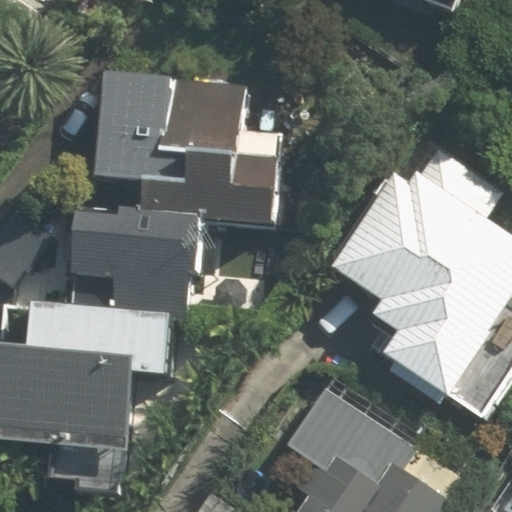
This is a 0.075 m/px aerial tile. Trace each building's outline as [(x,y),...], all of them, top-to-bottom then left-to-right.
[(253,86),(117,76),(109,184),(157,187),(155,216),(284,225),(290,141),(249,138),(253,86)] [(389,311),(384,319),(411,340),(395,362),(462,406),(511,326),(511,236),(494,223),(511,199),(439,144),(341,275),(389,311)] [(82,217),(80,284),(203,289),(202,314),(263,316),(265,277),(211,275),(213,222),(82,217)] [(7,234),(0,242),(0,278),(18,293),(42,261),(7,234)] [(0,357),(0,447),(139,458),(145,382),(176,385),(181,323),(42,312),(38,361),(0,357)] [(445,511),(468,475),(319,382),(282,443),(330,473),(306,511),(445,511)] [(298,463),(266,444),(240,488),(272,506),(298,463)]
